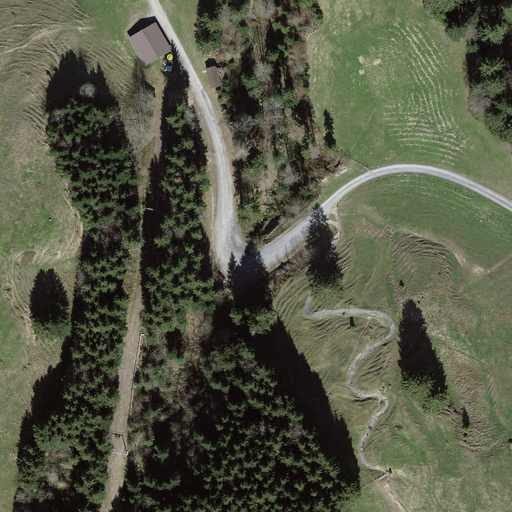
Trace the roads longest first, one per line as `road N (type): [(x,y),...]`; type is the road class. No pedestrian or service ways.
road 1 (track): [(151,0),(217,143),(227,253),(250,264),(283,252),(327,209)]
road 2 (track): [(327,209),(365,178),(406,170),(454,178),(511,208)]
